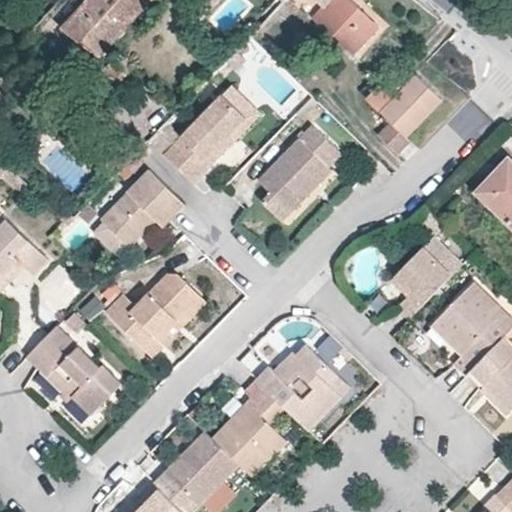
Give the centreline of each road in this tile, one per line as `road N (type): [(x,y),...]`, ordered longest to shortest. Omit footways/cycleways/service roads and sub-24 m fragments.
road 1 (residential): [(274,292),(57,511)]
road 2 (residential): [(511,79),(407,188),(353,211),(297,269)]
road 3 (residential): [(471,445),(297,269)]
